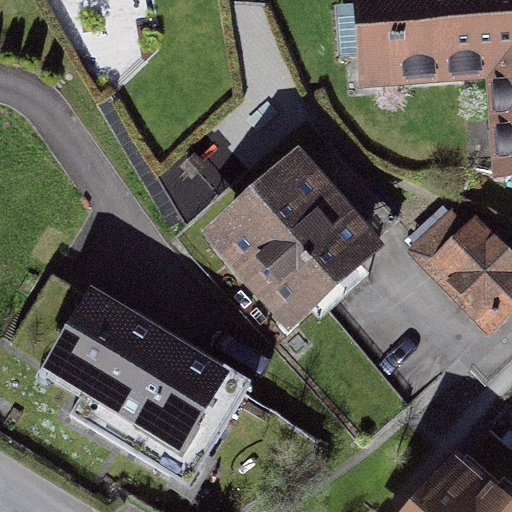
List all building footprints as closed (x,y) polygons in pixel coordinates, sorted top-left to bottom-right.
[(511,0),(366,0),(369,79),(499,75),(502,175),(511,174),(511,0)] [(372,256),(298,170),(216,240),(290,326),(372,256)] [(511,305),(511,268),(463,218),(418,262),(485,331),(511,305)] [(119,318),(75,291),(25,373),(71,401),(62,416),(180,488),(244,385),(123,311),(119,318)] [(502,511),(459,476),(428,511),(502,511)]
